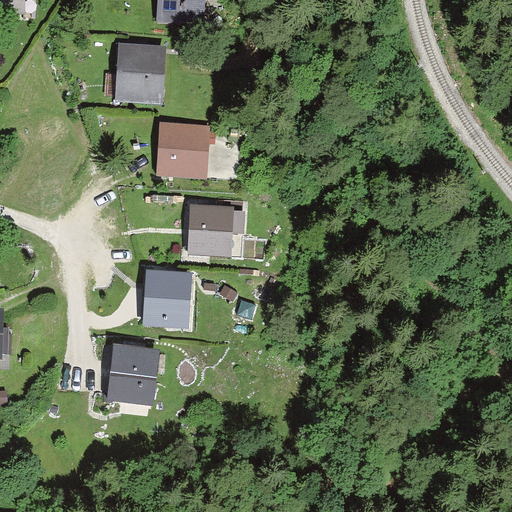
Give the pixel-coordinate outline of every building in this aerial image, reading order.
[(26,0),(0,0),(0,11),(27,12),(26,0)] [(203,0),(164,0),(164,23),(203,24),(203,0)] [(153,47),(119,48),(121,98),(155,96),(153,47)] [(212,129),(166,126),(163,170),(209,172),(212,129)] [(228,204),(194,202),(190,252),(224,255),(228,204)] [(195,278),(150,276),(148,321),(193,323),(195,278)] [(163,353),(109,345),(103,390),(157,397),(163,353)]
